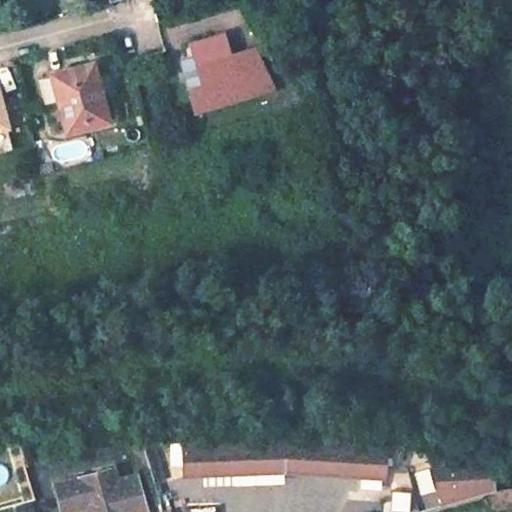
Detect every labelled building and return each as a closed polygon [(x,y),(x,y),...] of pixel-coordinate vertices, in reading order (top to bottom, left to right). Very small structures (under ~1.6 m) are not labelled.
[(183,116),(262,96),(251,50),(226,57),(220,34),(186,43),(190,58),(182,60),(186,76),(195,74),(199,89),(177,95),(183,116)] [(45,77),(59,132),(100,121),(86,67),(45,77)] [(275,469),(376,476),(375,441),(277,437),(177,442),(179,474),(275,469)] [(428,467),(446,504),(490,490),(485,462),(431,448),(428,467)] [(413,473),(417,492),(430,490),(425,470),(413,473)] [(76,511),(79,511),(120,511),(132,509),(125,482),(95,490),(91,473),(42,486),(49,511),(76,511)]
